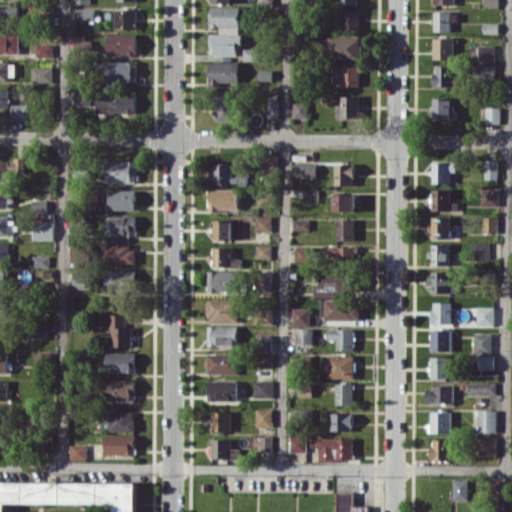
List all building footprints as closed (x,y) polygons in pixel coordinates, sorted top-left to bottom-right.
[(0,24),(19,25),(20,6),(0,5),(0,24)] [(240,7),(211,6),(211,26),(220,27),(220,32),(240,32),(240,7)] [(95,8),(76,8),(76,20),(95,20),(95,8)] [(137,9),(118,9),(117,28),(137,28),(137,9)] [(343,10),(343,30),(361,29),(360,9),(343,10)] [(451,11),(434,11),(434,31),(450,31),(451,11)] [(0,52),(20,52),(19,33),(0,33),(0,52)] [(139,54),(138,33),(108,34),(108,54),(139,54)] [(210,34),(210,55),(238,55),(238,47),(243,47),(243,33),(210,34)] [(360,37),(324,37),(325,58),(360,58),(360,37)] [(455,38),(434,38),(434,59),(454,59),(455,38)] [(37,57),(53,56),(53,44),(37,45),(37,57)] [(495,45),(479,45),(479,60),(495,60),(495,45)] [(259,61),(260,49),(245,48),(244,60),(259,61)] [(0,78),(16,79),(16,61),(0,61),(0,78)] [(108,81),(138,82),(138,61),(109,61),(108,81)] [(241,62),(211,61),(210,83),(240,83),(241,62)] [(361,64),(334,65),(334,85),(361,85),(361,64)] [(454,86),(455,65),(435,65),(434,86),(454,86)] [(495,79),(495,65),(476,65),(476,79),(495,79)] [(53,66),(32,67),(32,82),(54,81),(53,66)] [(0,107),(10,107),(10,88),(0,87),(0,107)] [(92,106),(92,89),(76,89),(76,105),(92,106)] [(218,120),(235,120),(235,90),(217,91),(218,120)] [(136,93),(97,94),(97,113),(137,112),(136,93)] [(279,117),(278,93),(268,94),(268,118),(279,117)] [(360,96),(342,95),(342,104),(336,104),(336,118),(360,118),(360,96)] [(457,119),(458,108),(452,108),(452,98),(433,98),(433,119),(457,119)] [(308,118),(308,102),(294,101),(294,118),(308,118)] [(29,103),(12,103),(12,120),(29,120),(29,103)] [(501,123),(501,107),(486,107),(486,123),(501,123)] [(260,156),(260,176),(280,175),(279,155),(260,156)] [(26,157),(15,157),(15,161),(0,160),(0,178),(25,179),(26,157)] [(485,178),(498,178),(498,159),(485,159),(485,178)] [(108,182),(137,181),(137,160),(108,160),(108,182)] [(433,182),(451,182),(451,172),(456,172),(456,161),(433,161),(433,182)] [(233,164),(212,163),(212,182),(242,182),(243,175),(232,175),(233,164)] [(318,163),(294,163),(294,177),(317,177),(318,163)] [(355,185),(356,163),(336,163),(336,184),(355,185)] [(9,188),(0,188),(0,206),(9,207),(9,188)] [(239,188),(210,189),(210,210),(239,209),(239,188)] [(136,190),(109,189),(109,209),(136,210),(136,190)] [(318,189),(305,189),(304,202),(318,203),(318,189)] [(433,210),(458,210),(458,202),(451,202),(451,189),(433,189),(433,210)] [(259,206),(276,206),(276,190),(259,190),(259,206)] [(356,210),(355,193),(333,194),(334,211),(356,210)] [(48,200),(33,199),(33,211),(47,212),(48,200)] [(0,234),(14,234),(14,217),(0,216),(0,234)] [(131,242),(131,236),(137,236),(137,216),(108,216),(108,233),(114,233),(115,242),(131,242)] [(273,216),(255,216),(255,231),(273,230),(273,216)] [(433,237),(450,238),(451,217),(431,216),(430,230),(433,231),(433,237)] [(498,216),(484,217),(484,232),(498,232),(498,216)] [(310,218),(294,219),(294,230),(311,229),(310,218)] [(338,240),(355,240),(355,219),(338,219),(338,240)] [(232,220),(213,221),(213,238),(232,238),(232,220)] [(55,221),(35,221),(35,239),(54,240),(55,221)] [(9,243),(0,242),(0,261),(10,262),(9,243)] [(489,242),(472,243),(472,259),(490,258),(489,242)] [(82,243),(72,243),(72,261),(83,261),(82,243)] [(450,244),(431,243),(431,265),(450,265),(450,244)] [(257,258),(272,258),(272,245),(257,244),(257,258)] [(107,263),(136,262),(136,245),(106,246),(107,263)] [(355,246),(330,245),(329,263),(354,263),(355,246)] [(233,247),(212,247),(212,266),(233,266),(233,247)] [(296,262),(312,262),(313,247),(296,247),(296,262)] [(50,267),(50,256),(34,255),(34,266),(50,267)] [(74,288),(92,289),(93,271),(74,270),(74,288)] [(137,270),(107,270),(107,291),(136,291),(137,270)] [(238,270),(209,270),(209,291),(238,291),(238,270)] [(8,271),(0,271),(0,289),(8,290),(8,271)] [(336,298),(336,291),(349,291),(349,271),(325,272),(325,283),(316,283),(317,298),(336,298)] [(450,271),(432,271),(432,282),(432,292),(457,292),(457,284),(450,284),(450,271)] [(0,316),(10,316),(10,298),(0,298),(0,316)] [(209,321),(238,321),(238,299),(209,299),(209,321)] [(360,319),(360,300),(326,299),(326,319),(360,319)] [(433,323),(452,323),(452,302),(433,302),(433,323)] [(495,306),(478,306),(478,325),(495,325),(495,306)] [(310,325),(310,308),(293,308),(293,325),(310,325)] [(126,314),(109,314),(109,328),(113,328),(113,346),(132,347),(132,327),(126,327),(126,314)] [(30,323),(31,337),(47,336),(46,323),(30,323)] [(0,344),(8,345),(8,326),(0,325),(0,344)] [(209,344),(236,345),(237,326),(209,325),(209,344)] [(297,344),(313,344),(313,327),(297,327),(297,344)] [(354,328),(328,328),(328,339),(337,339),(337,349),(355,349),(354,328)] [(452,329),(432,329),(432,350),(452,350),(452,329)] [(492,332),(475,332),(475,353),(492,353),(492,332)] [(52,352),(34,353),(35,373),(52,372),(52,352)] [(136,372),(136,352),(107,352),(106,372),(136,372)] [(0,372),(8,372),(8,354),(0,353),(0,372)] [(239,354),(208,353),(208,373),(238,374),(239,354)] [(257,365),(273,366),(273,354),(258,354),(257,365)] [(354,378),(355,355),(329,354),(329,377),(354,378)] [(494,355),(478,355),(478,369),(494,369),(494,355)] [(449,357),(432,356),(432,378),(449,379),(449,357)] [(8,380),(0,380),(0,399),(9,399),(8,380)] [(136,380),(107,380),(107,400),(136,400),(136,380)] [(208,400),(238,400),(238,380),(209,380),(208,400)] [(255,397),(274,397),(273,380),(255,380),(255,397)] [(468,382),(468,394),(498,393),(498,382),(468,382)] [(337,404),(354,404),(355,383),(337,383),(337,404)] [(313,396),(313,384),(299,384),(299,396),(313,396)] [(454,386),(427,386),(427,402),(454,402),(454,386)] [(0,426),(10,427),(10,407),(0,407),(0,426)] [(257,425),(273,426),(273,408),(257,408),(257,425)] [(478,432),(497,432),(498,410),(478,409),(478,432)] [(110,430),(135,430),(135,411),(111,411),(110,430)] [(232,411),(212,411),(212,430),(231,431),(232,411)] [(452,411),(430,411),(430,432),(451,433),(452,411)] [(331,413),(332,430),(354,430),(354,413),(331,413)] [(136,434),(106,434),(106,454),(136,454),(136,434)] [(0,454),(9,454),(8,435),(0,435),(0,454)] [(260,451),(272,451),(272,436),(260,435),(260,451)] [(290,451),(306,451),(307,436),(291,435),(290,451)] [(353,437),(312,438),(312,446),(320,446),(320,460),(354,460),(353,437)] [(231,439),(213,438),(213,458),(240,458),(240,448),(231,448),(231,439)] [(432,460),(451,460),(451,439),(432,438),(432,460)] [(497,438),(478,438),(478,456),(497,456),(497,438)] [(88,459),(87,444),(70,444),(71,459),(88,459)] [(469,479),(453,479),(453,500),(468,500),(469,479)] [(493,480),(492,496),(505,497),(506,480),(493,480)] [(136,511),(137,482),(0,481),(0,511),(6,511),(7,502),(116,503),(116,511),(136,511)] [(354,492),(338,492),(337,511),(370,511),(371,506),(353,505),(354,492)]
